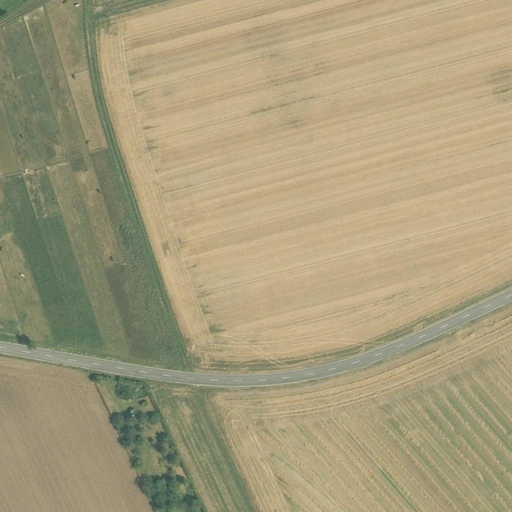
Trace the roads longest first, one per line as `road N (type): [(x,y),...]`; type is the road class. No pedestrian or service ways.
road 1 (secondary): [(511,294),(392,350),(260,380),(193,378),(0,346)]
road 2 (track): [(86,19),(103,114),(200,400),(253,511)]
